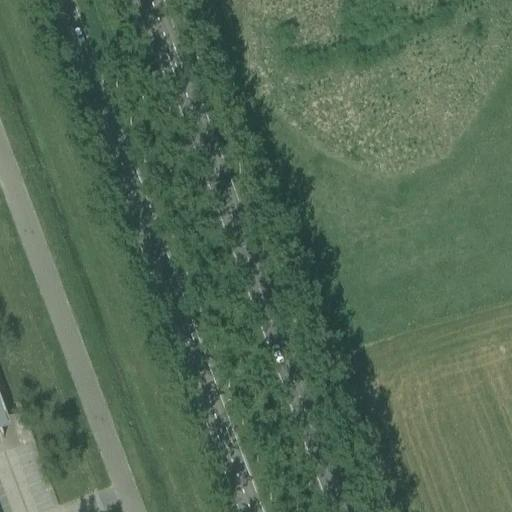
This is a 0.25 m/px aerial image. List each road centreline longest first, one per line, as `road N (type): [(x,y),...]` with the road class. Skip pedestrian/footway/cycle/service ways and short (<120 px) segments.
road 1 (secondary): [(62,0),(255,511)]
road 2 (secondary): [(339,511),(149,0)]
road 3 (unclassified): [(131,511),(0,160)]
